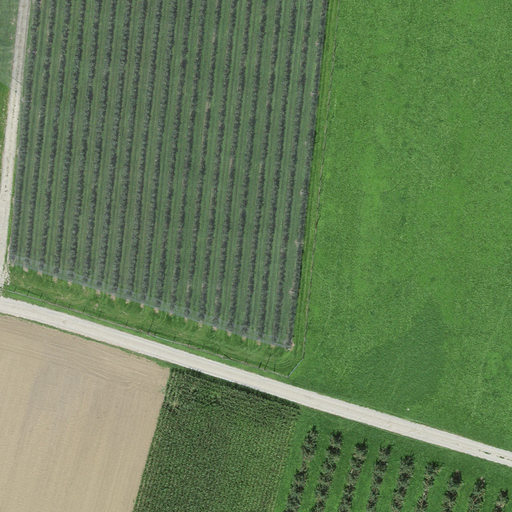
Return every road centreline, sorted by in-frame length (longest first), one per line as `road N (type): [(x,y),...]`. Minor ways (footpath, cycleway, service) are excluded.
road 1 (track): [(511,457),(0,301)]
road 2 (track): [(0,282),(27,0)]
